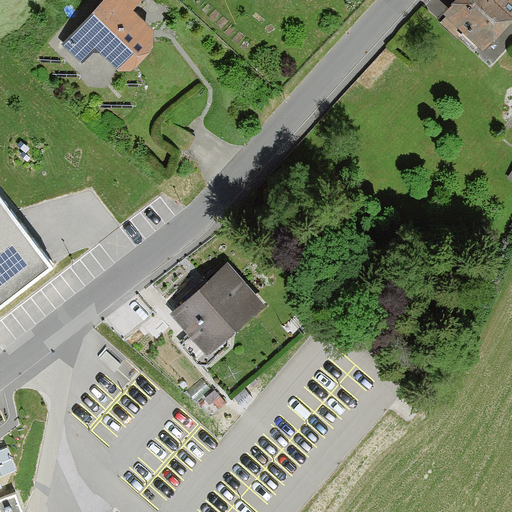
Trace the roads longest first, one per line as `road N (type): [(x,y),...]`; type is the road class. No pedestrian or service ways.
road 1 (residential): [(396,0),(198,220),(0,374)]
road 2 (unknown): [(161,511),(69,432),(58,411)]
